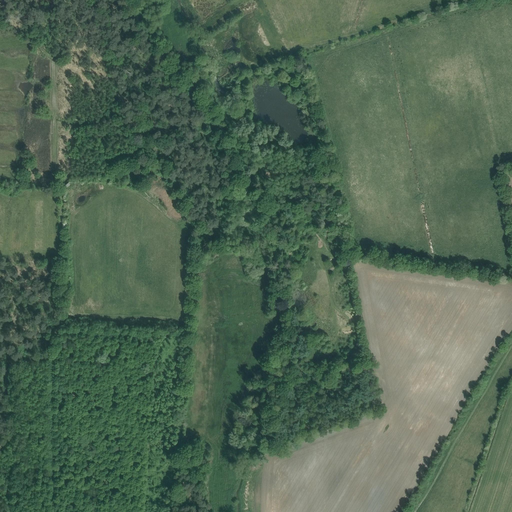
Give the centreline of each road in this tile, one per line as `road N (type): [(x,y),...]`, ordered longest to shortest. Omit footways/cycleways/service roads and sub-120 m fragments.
road 1 (track): [(55,0),(55,174),(62,189),(54,511)]
road 2 (track): [(0,446),(9,369),(15,361),(52,358)]
